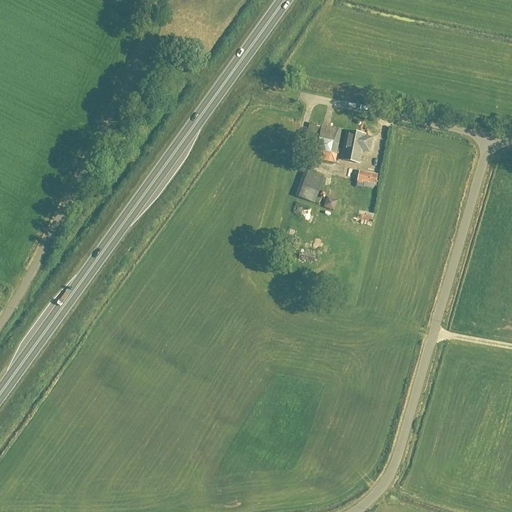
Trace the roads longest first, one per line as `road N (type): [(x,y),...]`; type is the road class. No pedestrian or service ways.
road 1 (trunk): [(0,394),(282,0)]
road 2 (unclassified): [(356,511),(391,472),(489,138)]
road 3 (unclassified): [(0,323),(139,57),(154,0)]
road 4 (unclassified): [(489,138),(303,97)]
